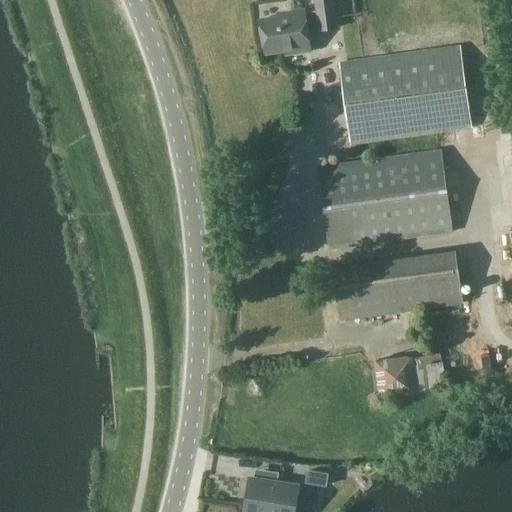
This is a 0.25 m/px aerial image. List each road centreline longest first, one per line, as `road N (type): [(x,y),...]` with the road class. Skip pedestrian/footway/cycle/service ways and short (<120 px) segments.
road 1 (tertiary): [(171,511),(192,426),(198,354),(193,226),(171,100),(134,0)]
road 2 (track): [(489,0),(511,143)]
